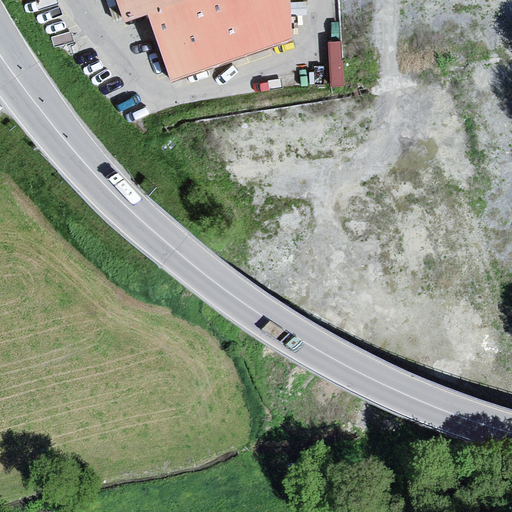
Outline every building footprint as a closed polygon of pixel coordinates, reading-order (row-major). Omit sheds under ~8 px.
[(298,40),(294,0),(116,0),(125,21),(151,14),(174,80),(298,40)] [(368,0),(330,0),(333,57),(371,55),(368,0)] [(475,25),(398,27),(399,57),(475,55),(475,25)] [(511,159),(491,90),(462,99),(489,192),(511,185),(511,159)] [(362,97),(202,123),(209,165),(369,139),(362,97)] [(511,190),(483,199),(507,278),(511,275),(511,190)]
